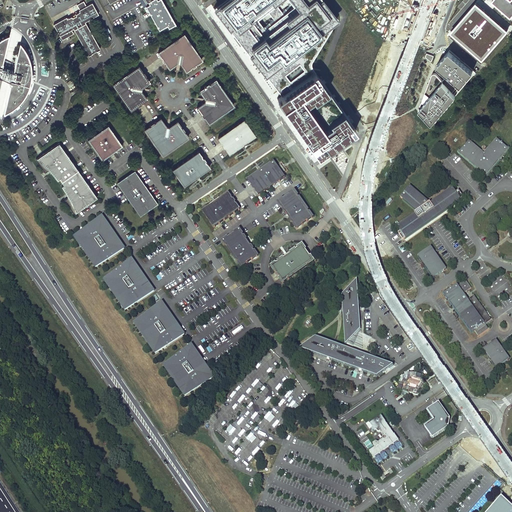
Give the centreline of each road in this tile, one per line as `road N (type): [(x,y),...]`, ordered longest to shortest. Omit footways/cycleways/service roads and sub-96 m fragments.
road 1 (primary): [(208,511),(0,197)]
road 2 (primary): [(0,224),(204,511)]
road 3 (residential): [(284,134),(178,205),(139,155),(95,172)]
road 4 (residential): [(95,172),(60,121),(19,148),(70,223),(101,204)]
road 5 (tertiary): [(405,308),(284,134)]
road 6 (tertiary): [(284,134),(190,0)]
road 7 (unknown): [(93,0),(118,51),(79,74),(62,48)]
